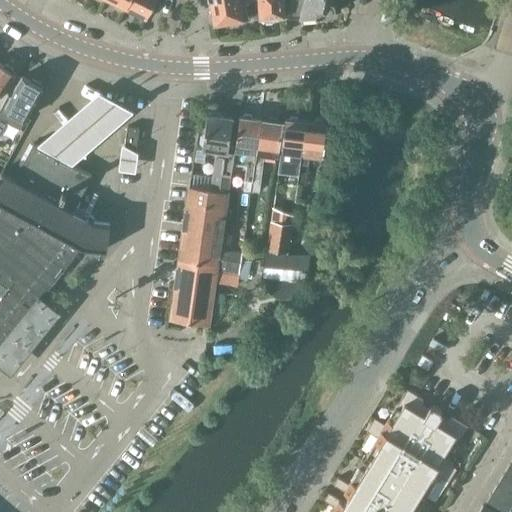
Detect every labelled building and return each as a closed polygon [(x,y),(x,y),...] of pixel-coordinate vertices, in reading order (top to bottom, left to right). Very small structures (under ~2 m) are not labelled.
[(129,0),(126,7),(147,18),(155,0),(129,0)] [(259,0),(210,0),(211,0),(212,10),(210,13),(211,19),(214,22),(215,24),(247,18),(244,3),(259,1),(259,0)] [(259,0),(259,1),(261,17),(263,17),(266,20),(273,19),(275,16),(284,15),(285,15),(283,0),(259,0)] [(333,0),(289,0),(289,18),(332,15),(334,7),(333,3),(333,0)] [(3,66),(0,63),(0,95),(15,74),(14,73),(13,69),(7,65),(3,66)] [(22,76),(11,97),(8,95),(0,109),(0,137),(8,123),(20,129),(26,119),(43,88),(40,86),(41,85),(33,80),(32,82),(22,76)] [(229,192),(235,152),(229,151),(233,118),(221,117),(219,114),(213,113),(211,115),(207,115),(205,133),(202,135),(201,142),(203,145),(203,149),(217,152),(218,155),(217,155),(211,189),(229,192)] [(251,190),(260,119),(253,118),(251,115),(246,115),(244,117),(240,117),(233,165),(246,166),(243,190),(251,190)] [(281,152),(278,172),(299,175),(306,122),(299,121),(298,118),(292,117),(290,120),(286,119),(285,123),(281,152)] [(276,155),(281,122),(278,122),(276,119),(270,118),(268,120),(260,119),(251,190),(259,192),(264,154),(276,155)] [(298,178),(298,180),(306,181),(308,166),(321,167),(322,158),(327,124),(324,124),(322,121),(317,120),(315,123),(306,122),(299,175),(298,178)] [(35,143),(33,141),(31,144),(32,145),(13,177),(1,171),(0,173),(0,350),(21,323),(33,333),(68,288),(56,279),(81,246),(108,249),(109,223),(102,223),(111,208),(96,200),(82,222),(69,214),(104,154),(46,123),(35,143)] [(136,153),(138,139),(139,129),(127,127),(124,147),(136,153)] [(219,266),(229,192),(211,189),(189,186),(171,320),(209,325),(219,266)] [(273,208),(271,222),(292,225),(293,215),(273,208)] [(271,222),(267,249),(268,249),(288,251),(292,225),(271,222)] [(265,260),(262,276),(267,277),(267,279),(267,281),(267,283),(268,286),(270,289),(271,291),(274,293),(276,294),(279,295),(281,296),(285,296),(287,296),(291,295),(292,294),(295,293),(297,291),(298,289),(299,287),(300,285),(301,283),(302,279),(306,280),(309,255),(287,255),(288,251),(268,249),(267,255),(266,255),(265,260)] [(284,309),(255,349),(260,353),(263,354),(286,323),(291,315),(284,309)] [(415,511),(439,475),(449,481),(457,469),(446,462),(468,426),(454,417),(452,417),(451,417),(449,417),(448,418),(447,419),(442,427),(437,423),(442,415),(442,413),(442,412),(442,411),(441,410),(440,409),(436,406),(434,406),(432,406),(431,406),(430,407),(429,408),(425,416),(419,412),(424,404),(424,403),(424,402),(424,401),(424,400),(423,398),(422,398),(407,389),(385,425),(375,418),(367,431),(378,437),(349,484),(338,478),(334,485),(344,491),(340,499),(329,493),(324,500),(335,507),(331,511),(415,511)] [(511,481),(511,466),(509,465),(503,475),(511,481)] [(511,495),(511,481),(503,475),(496,486),(511,495)] [(511,508),(511,506),(511,495),(496,486),(490,496),(511,508)] [(490,496),(484,506),(493,511),(508,511),(511,508),(490,496)]
